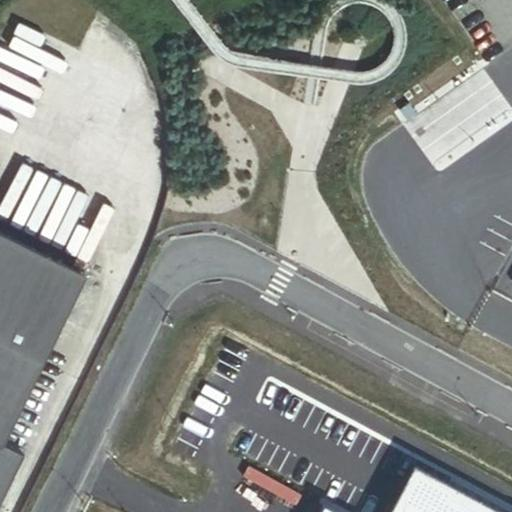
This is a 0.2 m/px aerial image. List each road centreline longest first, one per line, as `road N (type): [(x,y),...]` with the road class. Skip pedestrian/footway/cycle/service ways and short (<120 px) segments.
road 1 (unclassified): [(511,409),(279,287),(202,256)]
road 2 (unclassified): [(53,511),(169,278),(202,256)]
